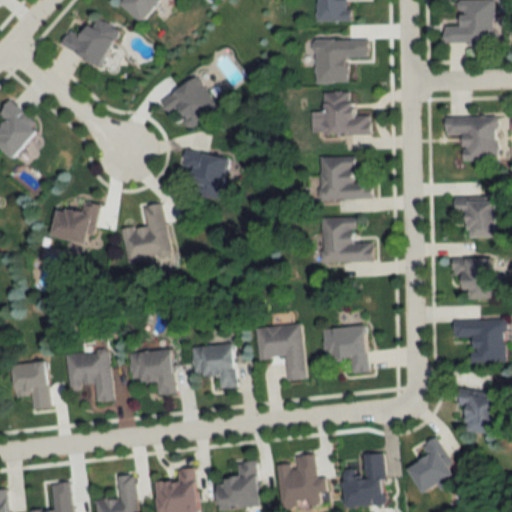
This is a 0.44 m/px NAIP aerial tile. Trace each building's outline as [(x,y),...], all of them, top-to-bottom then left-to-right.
[(125,0),(123,3),(146,22),(164,0),(125,0)] [(319,0),(320,21),(354,20),(353,0),(319,0)] [(493,0),(462,0),(456,0),(456,26),(442,26),(441,43),(493,44),(493,0)] [(65,44),(104,66),(124,31),(99,16),(87,37),(73,29),(65,44)] [(374,133),(374,114),(358,115),(358,91),(327,91),(328,110),(315,110),(315,134),(374,133)] [(0,139),(19,157),(44,129),(13,100),(2,113),(12,122),(0,134),(0,139)] [(460,160),(496,161),(496,117),(444,116),(444,135),(461,136),(460,160)] [(233,156),(189,149),(186,167),(201,169),(197,193),(226,198),(233,156)] [(377,198),(376,180),(359,180),(359,155),(323,156),(323,199),(377,198)] [(58,236),(96,243),(103,204),(87,201),(85,212),(63,208),(58,236)] [(466,238),(493,238),(493,201),(453,201),(453,225),(466,225),(466,238)] [(126,229),(130,262),(174,256),(166,203),(147,206),(150,226),(126,229)] [(360,242),(360,217),(325,217),(325,262),(377,262),(377,242),(360,242)] [(491,298),(491,257),(452,257),(452,288),(465,288),(465,298),(491,298)] [(470,362),(505,362),(505,319),(453,319),(453,339),(470,339),(470,362)] [(306,324),(260,327),(263,358),(289,356),(291,380),(309,379),(306,324)] [(375,372),(371,326),(327,329),(329,358),(342,357),(342,362),(356,361),(357,374),(375,372)] [(241,387),(239,344),(196,346),(198,376),(223,375),(223,388),(241,387)] [(113,350),(70,354),(73,387),(100,385),(101,402),(117,400),(113,350)] [(135,382),(160,380),(161,395),(180,394),(178,350),(133,353),(135,382)] [(18,364),(20,395),(35,394),(35,411),(54,410),(51,362),(18,364)] [(501,434),(506,398),(465,392),(463,405),(476,407),(473,431),(501,434)] [(427,445),(433,459),(416,467),(427,492),(462,477),(444,438),(427,445)] [(282,466),(286,508),(332,504),(330,478),(321,479),(319,455),(300,456),(301,464),(282,466)] [(220,482),(224,511),(266,506),(261,461),(239,464),(241,480),(220,482)] [(160,482),(161,511),(203,511),(201,468),(181,469),(182,480),(160,482)] [(99,499),(99,511),(141,511),(140,475),(122,476),(123,498),(99,499)] [(0,511),(13,511),(12,489),(0,490),(0,511)]
